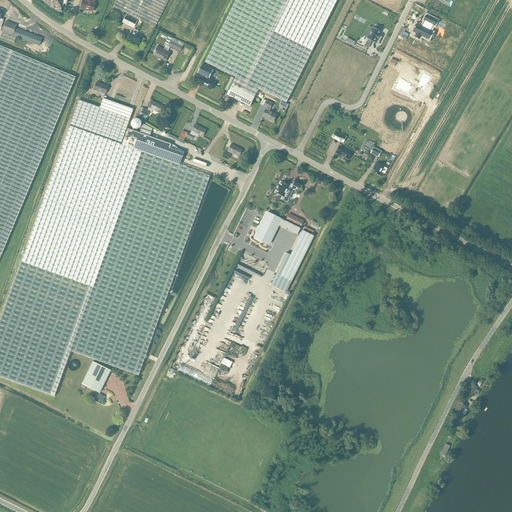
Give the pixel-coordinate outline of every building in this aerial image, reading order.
[(83,1),(81,8),(86,10),(86,9),(93,11),(95,4),(96,0),(86,0),(86,1),(83,1)] [(155,28),(168,0),(116,0),(114,7),(127,14),(123,22),(134,28),(136,24),(140,26),(141,24),(142,21),(155,28)] [(227,95),(250,106),(259,89),(286,102),(337,0),(236,0),(206,62),(236,78),(227,95)] [(120,14),(120,13),(119,12),(119,11),(118,10),(117,9),(116,9),(114,8),(112,9),(110,10),(109,12),(108,13),(109,16),(109,17),(110,18),(111,19),(112,19),(114,20),(115,20),(116,19),(118,18),(119,17),(119,16),(120,15),(120,14)] [(418,26),(413,37),(418,39),(416,43),(423,46),(424,43),(434,47),(438,37),(435,35),(438,28),(440,29),(444,21),(430,14),(426,22),(428,22),(425,29),(418,26)] [(16,37),(39,46),(42,38),(15,28),(16,25),(6,21),(0,37),(14,43),(16,37)] [(367,41),(365,46),(368,48),(371,42),(370,42),(371,41),(375,43),(377,38),(378,38),(380,35),(379,35),(381,31),(380,30),(381,28),(376,25),(374,28),(373,27),(367,39),(368,39),(368,41),(367,41)] [(128,38),(138,43),(141,37),(137,34),(138,31),(134,29),(132,32),(128,38)] [(153,55),(165,61),(169,53),(168,52),(170,47),(180,52),(184,44),(172,38),(168,46),(166,45),(163,50),(157,47),(153,55)] [(0,256),(74,78),(43,66),(0,48),(0,256)] [(43,66),(74,78),(78,68),(47,55),(43,66)] [(205,77),(201,84),(211,90),(215,83),(211,81),(212,80),(209,79),(214,70),(203,64),(198,73),(205,77)] [(422,77),(416,89),(422,92),(429,80),(422,77)] [(401,78),(395,88),(400,90),(401,90),(408,93),(412,85),(404,81),(405,80),(401,78)] [(99,95),(104,97),(105,94),(108,87),(96,82),(93,90),(100,92),(99,95)] [(103,98),(100,107),(78,100),(70,124),(121,143),(133,109),(103,98)] [(263,116),(273,122),(277,115),(269,111),(273,104),(267,100),(266,101),(264,99),(261,104),(264,105),(264,106),(267,108),(263,116)] [(140,113),(147,116),(150,111),(151,112),(153,110),(159,113),(162,106),(151,101),(148,108),(147,109),(143,107),(140,113)] [(139,119),(131,119),(130,128),(139,128),(139,119)] [(195,125),(191,131),(202,137),(206,130),(195,125)] [(0,317),(0,376),(54,396),(70,351),(138,375),(209,176),(179,165),(184,153),(169,148),(171,144),(127,129),(122,144),(69,126),(0,317)] [(178,138),(184,141),(185,137),(192,140),(195,135),(187,132),(187,133),(182,130),(178,138)] [(335,132),(331,139),(340,143),(343,136),(335,132)] [(242,150),(231,145),(227,151),(238,157),(242,150)] [(348,159),(352,152),(340,146),(336,153),(348,159)] [(374,147),(371,153),(378,157),(382,151),(374,147)] [(224,152),(221,157),(226,159),(228,160),(231,155),(224,152)] [(374,172),(380,175),(382,172),(385,174),(388,169),(376,163),(373,169),(375,170),(374,172)] [(276,194),(283,197),(287,190),(296,187),(300,189),(303,184),(295,180),(292,185),(289,186),(281,182),(279,186),(277,189),(278,190),(276,194)] [(281,219),(267,213),(255,238),(268,244),(281,219)] [(300,227),(303,222),(289,214),(286,220),(300,227)] [(286,253),(270,285),(286,292),(314,236),(302,230),(290,255),(286,253)] [(220,363),(230,367),(232,361),(223,357),(220,363)] [(81,384),(99,393),(110,370),(92,362),(81,384)] [(179,364),(176,371),(209,386),(212,380),(179,364)] [(475,394),(477,390),(479,387),(474,384),(468,393),(473,397),(475,394)] [(468,406),(461,403),(457,411),(462,414),(465,415),(466,415),(468,411),(467,410),(466,409),(468,406)] [(445,457),(450,446),(445,443),(440,454),(445,457)]
